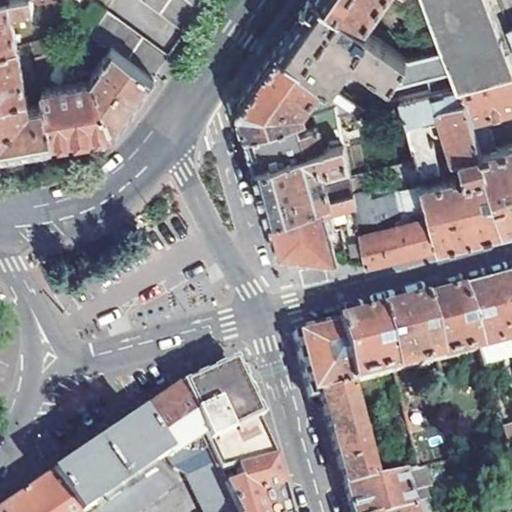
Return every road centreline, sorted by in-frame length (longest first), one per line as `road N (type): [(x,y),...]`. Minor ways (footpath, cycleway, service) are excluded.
road 1 (residential): [(258,314),(511,250)]
road 2 (residential): [(53,361),(258,314)]
road 3 (residential): [(258,314),(163,130)]
road 4 (residential): [(315,511),(258,314)]
road 5 (secondary): [(0,216),(39,214),(94,194),(163,130)]
road 6 (secondary): [(163,130),(255,0)]
road 7 (secondary): [(0,249),(53,361)]
